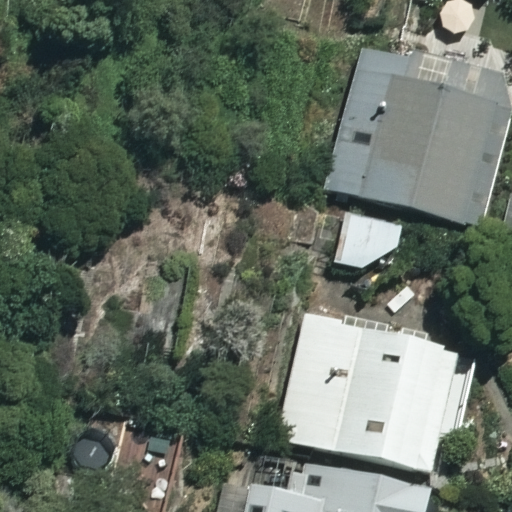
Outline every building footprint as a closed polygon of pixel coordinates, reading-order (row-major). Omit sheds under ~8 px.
[(511,153),(511,90),(369,48),(325,198),(485,245),(511,153)] [(511,215),(502,254),(511,256),(511,215)] [(406,244),(354,224),(338,265),(390,285),(406,244)] [(471,452),(492,375),(446,363),(451,347),(350,319),(345,336),(310,326),(277,450),(441,494),(454,447),(471,452)] [(444,511),(235,457),(221,511),(444,511)]
